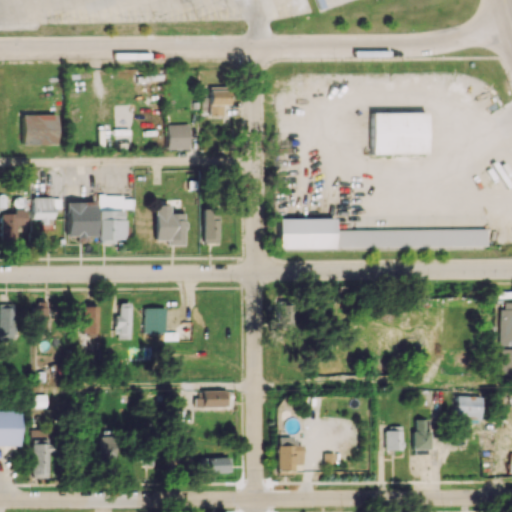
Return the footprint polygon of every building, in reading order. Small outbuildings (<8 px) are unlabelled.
[(227,89),(208,90),(208,115),(222,115),(222,104),(227,104),(227,89)] [(369,154),(425,153),(424,112),(368,113),(369,154)] [(20,144),(55,144),(55,114),(20,114),(20,144)] [(165,124),(166,149),(189,148),(188,123),(165,124)] [(133,208),(133,198),(122,198),(122,195),(97,195),(98,243),(118,243),(118,209),(133,208)] [(59,207),(59,197),(30,197),(29,218),(39,218),(39,223),(50,223),(50,207),(59,207)] [(65,236),(94,235),(94,205),(82,205),(82,201),(65,202),(65,236)] [(168,204),(153,205),(154,240),(166,240),(166,245),(183,245),(183,213),(168,213),(168,204)] [(201,242),(217,243),(217,208),(202,207),(201,242)] [(13,213),(0,213),(0,241),(18,242),(18,229),(24,229),(25,209),(13,208),(13,213)] [(278,248),(485,246),(485,229),(333,229),(333,218),(277,218),(278,248)] [(274,330),(293,331),(295,298),(276,297),(274,330)] [(32,332),(45,332),(46,302),(32,301),(32,332)] [(501,345),(511,344),(511,301),(500,302),(501,345)] [(0,338),(13,339),(15,304),(0,303),(0,338)] [(117,316),(114,316),(113,338),(128,339),(129,303),(117,303),(117,316)] [(96,333),(96,306),(81,306),(82,333),(96,333)] [(163,307),(142,307),(142,332),(163,332),(163,307)] [(501,375),(511,374),(511,348),(500,349),(501,375)] [(226,390),(200,390),(200,397),(192,397),(192,407),(226,406),(226,390)] [(478,419),(479,396),(455,395),(454,418),(478,419)] [(0,445),(16,446),(17,411),(0,411),(0,445)] [(411,430),(411,448),(428,449),(428,418),(414,418),(414,430),(411,430)] [(400,427),(383,428),(383,450),(401,449),(400,427)] [(42,430),(30,430),(31,477),(50,476),(49,438),(42,439),(42,430)] [(114,436),(99,436),(100,466),(115,465),(114,436)] [(300,464),(300,444),(292,444),(292,437),(276,437),(275,470),(292,470),(292,464),(300,464)] [(197,457),(198,473),(228,472),(227,457),(197,457)]
